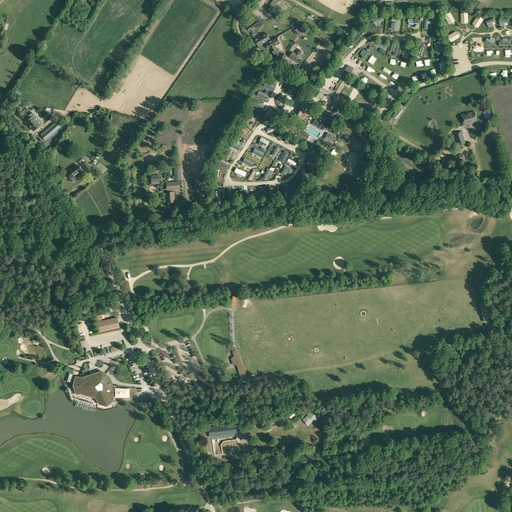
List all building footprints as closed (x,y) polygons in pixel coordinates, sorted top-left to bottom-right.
[(249,32),(250,33),(261,25),(254,15),(243,23),(245,26),(242,28),(246,34),(249,32)] [(395,21),(395,23),(394,29),(394,30),(398,30),(400,19),(392,18),(392,21),(395,21)] [(425,19),(424,29),(428,30),(429,24),(433,24),(433,20),(425,19)] [(265,43),(266,44),(270,42),(270,41),(270,40),(270,39),(269,36),(267,36),(266,32),(254,39),(259,47),(265,43)] [(358,34),(352,40),(356,44),(362,37),(358,34)] [(277,37),(272,40),(270,41),(270,42),(266,44),(268,49),(270,48),(274,56),(279,53),(275,45),(278,43),(280,43),(277,37)] [(292,51),(290,55),(289,57),(295,61),(298,56),(299,56),(302,51),(298,49),(296,53),(292,51)] [(362,56),(361,58),(364,60),(370,51),(367,49),(366,51),(362,56)] [(282,52),(278,58),(284,61),(287,55),(282,52)] [(281,78),(272,73),(270,77),(279,82),(281,78)] [(291,83),(286,93),(292,96),(297,86),(291,83)] [(278,103),(277,105),(280,107),(285,98),(282,96),(280,99),(278,103)] [(253,106),(251,109),(259,114),(261,111),(253,106)] [(299,121),(300,118),(305,110),(299,106),(292,117),(299,121)] [(271,107),(264,115),(267,118),(274,110),(271,107)] [(315,121),(313,124),(323,130),(324,129),(326,125),(332,116),(328,114),(327,116),(325,115),(327,113),(328,111),(323,108),(321,112),(315,121)] [(399,108),(395,113),(392,116),(395,118),(396,119),(403,111),(399,108)] [(342,114),(351,120),(355,114),(352,112),(351,112),(345,109),(342,114)] [(461,114),(464,125),(477,122),(475,111),(461,114)] [(28,116),(29,118),(25,122),(33,131),(39,126),(39,125),(33,118),(35,116),(32,113),(28,116)] [(249,113),(243,122),(246,124),(253,115),(249,113)] [(60,127),(57,124),(42,137),(44,140),(60,127)] [(239,130),(237,133),(245,139),(248,136),(239,130)] [(466,144),(462,131),(454,134),(458,146),(466,144)] [(322,143),(321,145),(329,149),(330,146),(332,143),(333,142),(334,143),(335,141),(334,140),(335,137),(328,133),(325,139),(323,142),(322,143)] [(233,140),(231,144),(240,149),(242,145),(238,143),(236,142),(233,140)] [(304,141),(302,144),(310,149),(312,145),(304,141)] [(255,152),(265,157),(267,154),(256,149),(255,152)] [(285,151),(280,161),(283,163),(289,153),(285,151)] [(311,154),(309,157),(319,163),(321,160),(311,154)] [(458,160),(455,155),(440,161),(442,167),(458,160)] [(218,160),(217,163),(225,168),(227,164),(218,160)] [(308,160),(306,164),(312,167),(314,168),(316,169),(318,166),(308,160)] [(91,168),(86,161),(81,165),(87,172),(91,168)] [(66,173),(71,178),(80,171),(76,164),(69,170),(66,173)] [(236,168),(235,172),(245,177),(247,173),(236,168)] [(268,170),(263,179),(266,181),(268,178),(269,176),(271,172),(268,170)] [(302,171),(301,174),(305,177),(309,179),(311,176),(302,171)] [(174,192),(174,189),(181,188),(180,181),(166,182),(167,190),(168,192),(167,192),(167,203),(175,202),(174,198),(175,198),(174,192)] [(294,183),(291,185),(297,194),(300,192),(294,183)] [(99,332),(119,328),(117,317),(97,322),(99,332)] [(245,366),(241,347),(235,348),(236,354),(234,354),(237,368),(245,366)] [(80,393),(96,396),(100,403),(106,405),(112,400),(113,387),(110,377),(102,372),(82,377),(76,377),(74,386),(77,393),(80,393)] [(314,411),(313,410),(303,420),(308,425),(316,417),(318,419),(320,416),(315,410),(314,411)] [(236,427),(210,431),(212,438),(215,458),(222,456),(221,445),(223,442),(228,441),(237,440),(236,427)] [(189,473),(184,474),(188,484),(192,483),(189,473)]
